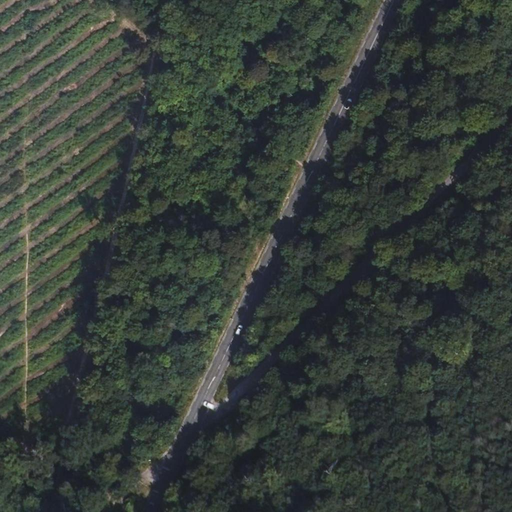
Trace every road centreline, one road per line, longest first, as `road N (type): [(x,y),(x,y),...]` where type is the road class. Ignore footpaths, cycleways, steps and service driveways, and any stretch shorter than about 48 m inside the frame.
road 1 (track): [(511,342),(99,0)]
road 2 (track): [(57,511),(166,0)]
road 3 (track): [(28,0),(44,511)]
road 4 (secondary): [(180,443),(392,0)]
road 5 (unclassified): [(180,443),(511,125)]
road 6 (track): [(445,511),(447,291),(458,178)]
